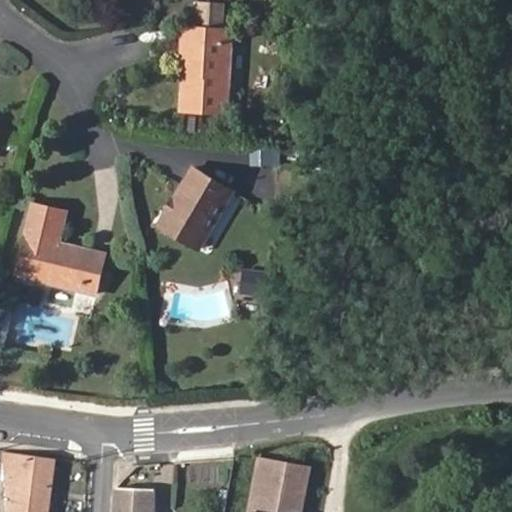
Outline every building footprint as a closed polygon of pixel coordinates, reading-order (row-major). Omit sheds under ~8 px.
[(190,77),(192,26),(181,25),(179,77),(190,77)] [(230,27),(192,26),(190,77),(179,77),(178,110),(228,112),(230,27)] [(191,167),(156,224),(198,248),(232,190),(191,167)] [(94,293),(102,253),(59,242),(66,211),(31,202),(13,274),(94,293)] [(274,279),(252,277),(250,299),(272,301),(274,279)] [(47,511),(55,461),(2,455),(6,500),(2,500),(2,511),(47,511)] [(299,511),(308,466),(260,457),(249,511),(299,511)] [(151,511),(152,491),(115,490),(113,511),(151,511)]
